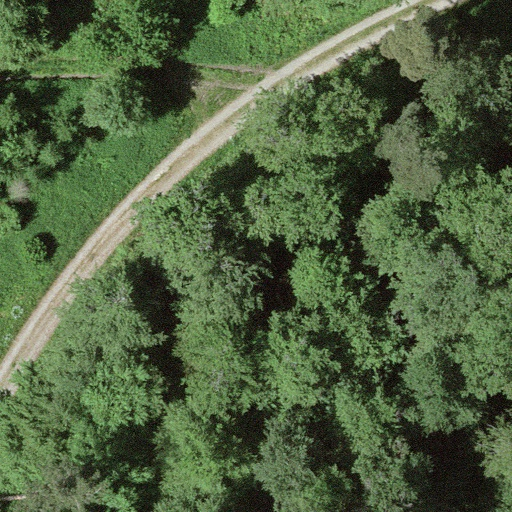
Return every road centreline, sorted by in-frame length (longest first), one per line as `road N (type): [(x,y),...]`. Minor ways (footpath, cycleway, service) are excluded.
road 1 (track): [(0,387),(63,287),(180,157),(255,101),(459,0)]
road 2 (track): [(255,101),(176,71),(117,61),(0,63)]
